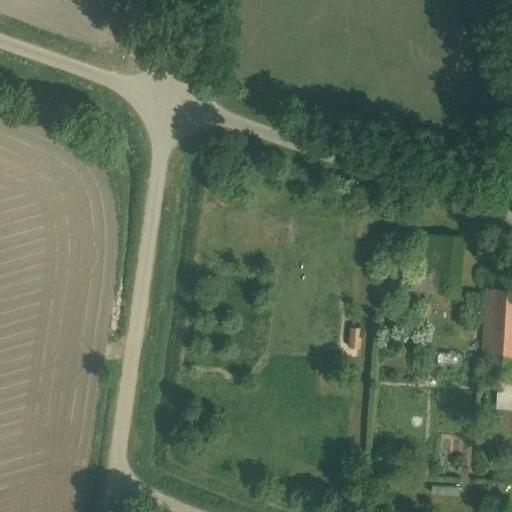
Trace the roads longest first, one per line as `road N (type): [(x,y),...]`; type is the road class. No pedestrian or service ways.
road 1 (unclassified): [(112,511),(174,104)]
road 2 (residential): [(174,104),(511,241)]
road 3 (residential): [(0,43),(174,104)]
